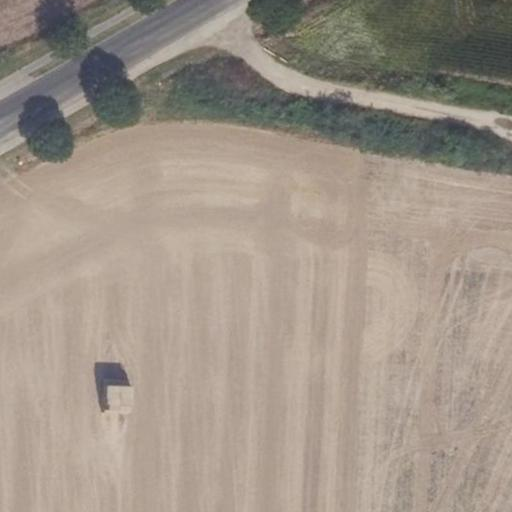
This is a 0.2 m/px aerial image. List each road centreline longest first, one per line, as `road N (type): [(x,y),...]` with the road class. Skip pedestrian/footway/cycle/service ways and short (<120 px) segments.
road 1 (track): [(212,0),(248,57),(300,89),(511,134)]
road 2 (secondary): [(0,126),(220,0)]
